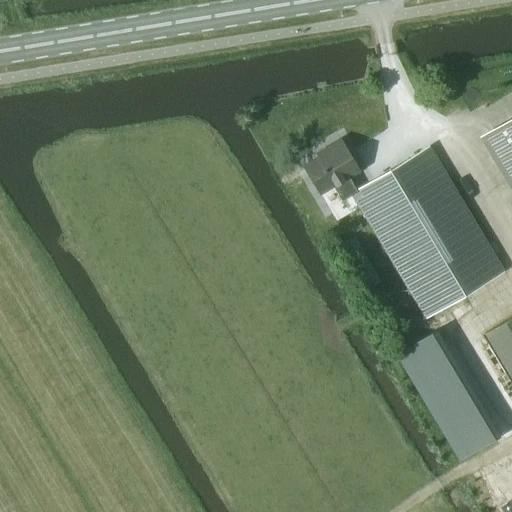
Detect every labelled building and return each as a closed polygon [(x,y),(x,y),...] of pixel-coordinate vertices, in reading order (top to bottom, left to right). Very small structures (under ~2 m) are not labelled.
[(511,120),(484,137),(511,183),(511,120)] [(341,200),(351,195),(358,191),(350,178),(360,172),(341,139),(315,153),(316,159),(303,166),(320,195),(334,187),(341,200)] [(358,191),(351,195),(426,319),(504,272),(430,148),(358,191)] [(511,318),(483,336),(511,383),(511,318)] [(511,511),(511,466),(476,488),(489,511),(511,511)]
